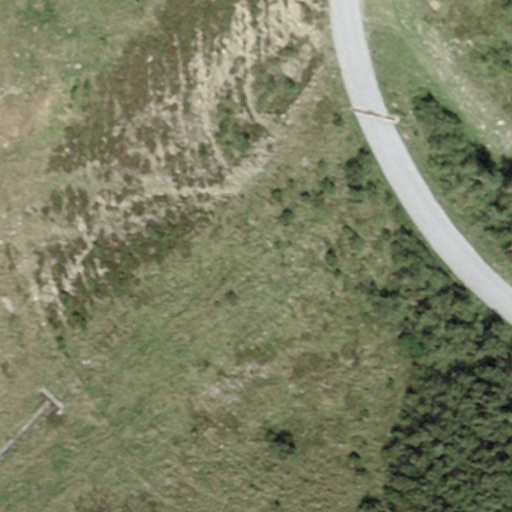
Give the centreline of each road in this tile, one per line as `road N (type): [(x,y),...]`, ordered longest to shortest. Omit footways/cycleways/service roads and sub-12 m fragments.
road 1 (track): [(342,0),(353,72),(396,176),(440,239),(511,309)]
road 2 (track): [(388,0),(434,70),(511,154)]
